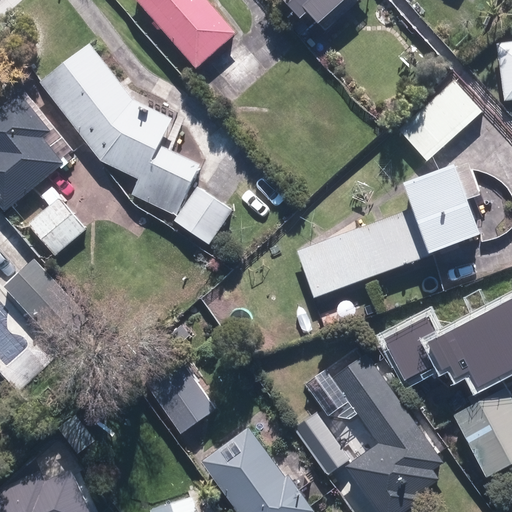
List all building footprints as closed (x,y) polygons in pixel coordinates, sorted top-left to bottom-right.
[(242,29),(217,0),(147,0),(202,63),(242,29)] [(329,17),(347,0),(298,0),(310,12),(318,5),(329,17)] [(511,38),(502,40),(510,98),(511,97),(511,38)] [(139,188),(178,204),(221,234),(240,207),(199,179),(206,162),(164,144),(179,116),(143,99),(98,40),(47,78),(106,157),(145,173),(139,188)] [(432,158),(487,109),(458,78),(404,127),(432,158)] [(0,107),(0,147),(0,148),(0,193),(11,207),(72,159),(68,154),(78,146),(29,84),(0,107)] [(465,157),(414,176),(439,246),(491,227),(465,157)] [(91,227),(64,196),(34,223),(61,253),(91,227)] [(437,249),(420,203),(303,247),(321,293),(437,249)] [(40,256),(9,283),(43,322),(74,295),(40,256)] [(478,385),(511,367),(511,300),(438,337),(428,317),(384,338),(405,380),(437,364),(441,372),(450,368),(454,377),(470,369),(478,385)] [(450,457),(374,350),(338,375),(384,440),(352,463),(386,511),(396,511),(447,476),(439,465),(450,457)] [(186,428),(221,404),(196,367),(161,391),(186,428)] [(511,461),(511,397),(506,387),(455,415),(488,475),(511,461)] [(320,410),(298,425),(331,471),(353,456),(320,410)] [(315,511),(319,509),(255,423),(210,457),(251,511),(315,511)] [(90,511),(72,467),(46,478),(42,469),(0,486),(0,511),(90,511)] [(204,511),(198,493),(156,507),(157,511),(204,511)]
